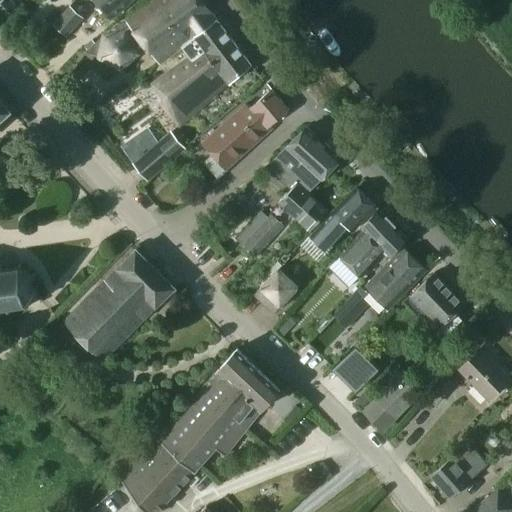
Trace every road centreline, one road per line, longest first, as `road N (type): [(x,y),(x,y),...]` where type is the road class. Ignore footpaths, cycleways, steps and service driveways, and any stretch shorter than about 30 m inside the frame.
road 1 (residential): [(420,511),(355,432),(159,243)]
road 2 (residential): [(511,321),(310,108)]
road 3 (residential): [(159,243),(0,62)]
road 4 (residential): [(159,243),(310,108)]
road 5 (residential): [(310,108),(221,0)]
